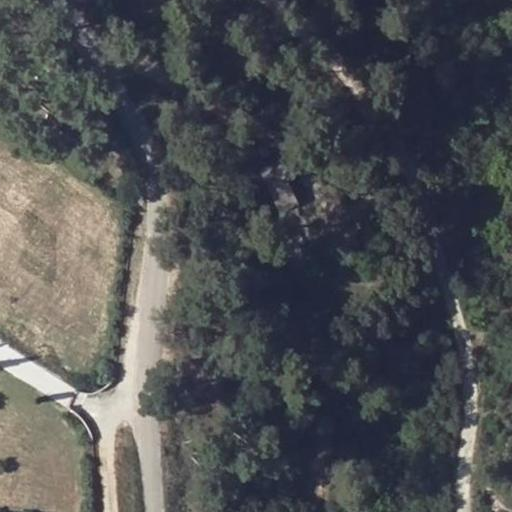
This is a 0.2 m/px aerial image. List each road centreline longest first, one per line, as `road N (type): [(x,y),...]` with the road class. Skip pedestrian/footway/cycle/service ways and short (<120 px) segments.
road 1 (track): [(461,511),(469,383),(410,162),(361,88),(270,0)]
road 2 (unclassified): [(52,0),(91,44),(147,139),(159,184),(142,391),(154,511)]
